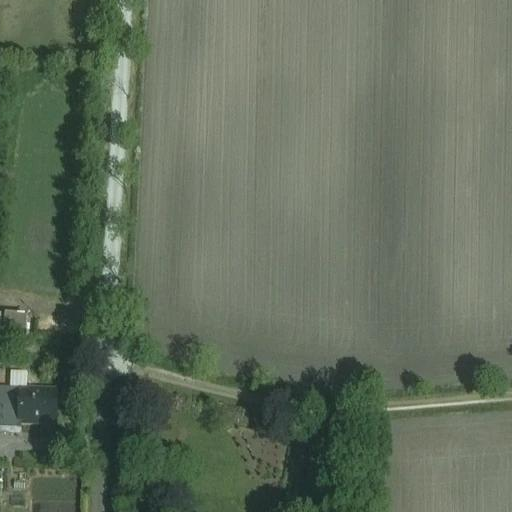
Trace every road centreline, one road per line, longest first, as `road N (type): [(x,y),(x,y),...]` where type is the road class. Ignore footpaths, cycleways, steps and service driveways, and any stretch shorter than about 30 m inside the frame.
road 1 (unclassified): [(114,369),(328,411),(511,398)]
road 2 (unclassified): [(131,0),(114,369)]
road 3 (unclassified): [(114,369),(105,511)]
